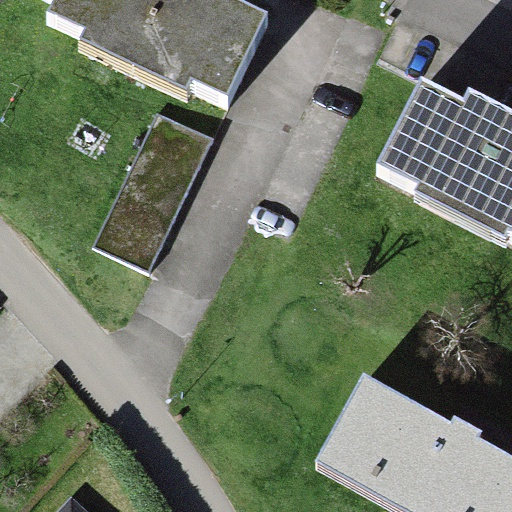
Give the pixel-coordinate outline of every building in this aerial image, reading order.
[(45,0),(51,2),(40,24),(78,42),(74,51),(182,101),(186,92),(230,112),(271,25),(216,0),(45,0)] [(417,76),(374,163),(511,230),(511,109),(468,88),(463,99),(417,76)] [(156,114),(93,247),(149,273),(212,140),(156,114)] [(511,511),(511,453),(362,371),(313,459),(409,511),(511,511)] [(86,511),(59,485),(32,511),(86,511)]
